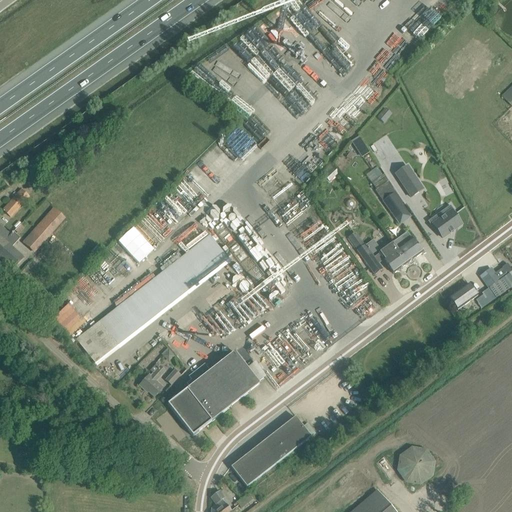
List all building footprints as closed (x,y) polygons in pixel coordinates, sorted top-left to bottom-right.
[(245,30),(229,44),(247,64),(262,50),(245,30)] [(275,71),(264,81),(281,99),(285,95),(302,113),(320,97),(305,82),(297,74),(293,78),(297,82),(291,88),(275,71)] [(511,86),(502,97),(511,106),(511,86)] [(386,109),(378,118),(384,123),(391,114),(386,109)] [(241,119),(217,142),(236,162),(260,139),(241,119)] [(410,121),(401,126),(406,135),(415,129),(410,121)] [(357,141),(356,141),(364,154),(368,151),(360,139),(357,141)] [(84,143),(79,149),(85,154),(90,148),(84,143)] [(330,165),(321,174),(329,182),(339,173),(330,165)] [(407,165),(395,173),(410,196),(422,189),(407,165)] [(39,172),(28,184),(34,190),(45,177),(39,172)] [(382,176),(372,183),(376,190),(388,182),(384,175),(382,176)] [(376,190),(375,191),(390,215),(404,205),(392,188),(388,182),(376,190)] [(21,189),(2,210),(11,218),(30,197),(21,189)] [(450,206),(428,222),(435,232),(437,231),(443,239),(450,234),(451,234),(453,232),(453,233),(454,232),(453,231),(462,225),(455,216),(457,215),(450,206)] [(54,208),(23,241),(24,243),(35,253),(53,233),(65,220),(66,219),(54,208)] [(0,247),(11,235),(0,225),(0,247)] [(20,225),(15,230),(19,234),(24,228),(20,225)] [(0,259),(13,271),(19,263),(24,258),(12,248),(20,239),(13,233),(11,235),(0,247),(0,259)] [(73,338),(93,365),(229,265),(208,237),(73,338)] [(401,238),(393,243),(394,244),(408,264),(423,253),(417,245),(413,239),(412,239),(405,244),(401,238)] [(365,245),(357,252),(374,276),(383,270),(373,255),(380,250),(373,241),(366,246),(365,245)] [(392,246),(379,255),(387,266),(393,274),(408,264),(394,244),(392,246)] [(96,246),(91,252),(97,258),(103,252),(96,246)] [(511,282),(506,274),(498,280),(491,269),(480,277),(492,293),(478,303),(481,308),(511,286),(511,282)] [(477,297),(469,285),(449,298),(458,311),(477,297)] [(169,351),(163,357),(168,363),(175,357),(169,351)] [(193,437),(259,385),(234,353),(210,372),(204,365),(189,377),(191,380),(187,384),(190,388),(176,399),(174,396),(171,399),(173,401),(168,405),(193,437)] [(413,365),(419,361),(416,357),(410,361),(413,365)] [(154,398),(161,391),(163,388),(156,382),(165,372),(156,364),(150,371),(153,374),(151,377),(149,376),(139,386),(145,392),(146,391),(154,398)] [(174,371),(166,380),(171,386),(180,376),(174,371)] [(54,392),(43,420),(56,425),(68,398),(54,392)] [(295,418),(231,468),(246,488),(311,438),(295,418)] [(396,471),(406,484),(420,486),(432,477),(435,462),(426,450),(411,447),(399,457),(396,471)] [(211,509),(211,511),(236,511),(238,511),(223,490),(215,495),(220,502),(211,509)] [(394,511),(377,491),(351,511),(394,511)] [(242,511),(245,511),(258,503),(250,492),(236,502),(242,511)]
